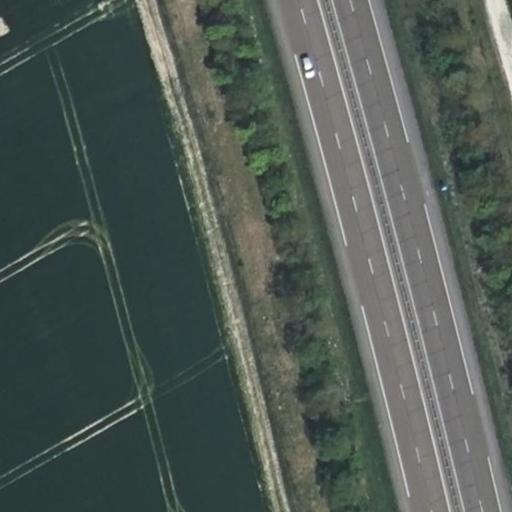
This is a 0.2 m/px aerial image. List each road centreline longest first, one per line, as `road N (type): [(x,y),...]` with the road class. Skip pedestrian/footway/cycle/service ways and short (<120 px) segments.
road 1 (track): [(276,511),(194,173),(141,0)]
road 2 (motorway): [(302,0),(432,511)]
road 3 (motorway): [(482,511),(354,0)]
